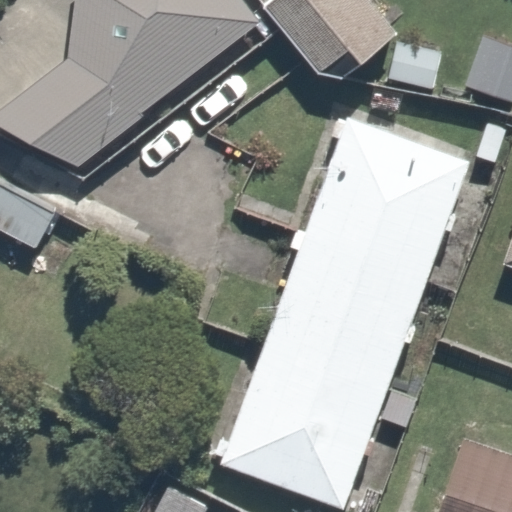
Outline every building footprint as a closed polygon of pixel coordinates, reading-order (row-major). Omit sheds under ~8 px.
[(59,0),(56,28),(0,75),(0,122),(41,171),(245,0),(59,0)] [(394,18),(379,0),(274,0),(275,0),(331,69),(394,18)] [(474,151),(335,101),(209,446),(348,497),(474,151)] [(61,207),(0,165),(0,232),(29,253),(61,207)] [(511,199),(492,260),(511,267),(511,199)] [(511,511),(511,437),(465,423),(437,511),(511,511)] [(206,511),(211,504),(166,477),(145,511),(206,511)]
